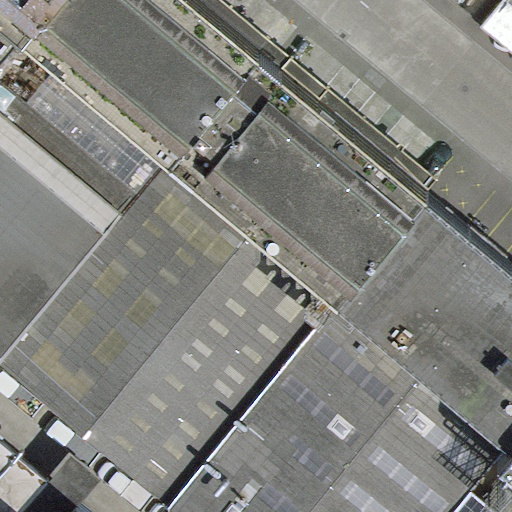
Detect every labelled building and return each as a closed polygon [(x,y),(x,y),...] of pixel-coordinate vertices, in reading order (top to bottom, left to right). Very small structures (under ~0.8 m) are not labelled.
[(0,0),(0,10),(27,33),(53,0),(0,0)] [(173,154),(261,47),(204,0),(53,0),(27,33),(60,61),(173,154)] [(0,64),(27,33),(0,10),(0,64)] [(341,295),(429,188),(261,47),(173,154),(140,193),(61,289),(5,357),(2,360),(171,500),(341,295)] [(60,61),(29,99),(140,193),(173,154),(60,61)] [(29,99),(0,74),(0,236),(61,289),(140,193),(29,99)] [(511,257),(429,188),(341,295),(511,437),(511,257)] [(61,289),(0,236),(0,352),(5,357),(61,289)] [(452,511),(474,486),(501,455),(511,441),(511,437),(341,295),(171,500),(186,511),(452,511)] [(0,511),(20,511),(22,511),(49,477),(0,437),(0,511)] [(511,441),(501,455),(511,464),(511,441)] [(511,511),(511,499),(503,511),(474,486),(452,511),(511,511)]
